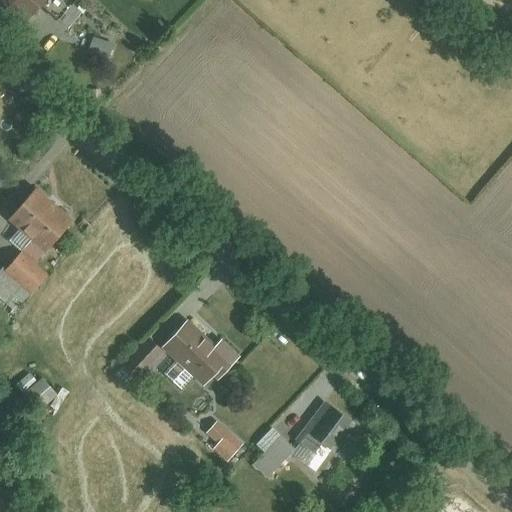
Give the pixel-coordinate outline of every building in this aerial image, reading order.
[(11,0),(31,17),(37,9),(56,26),(78,1),(77,0),(11,0)] [(0,259),(0,314),(2,317),(82,227),(35,186),(3,222),(20,237),(0,259)] [(196,326),(170,353),(214,396),(240,369),(196,326)] [(158,359),(141,343),(114,373),(132,389),(158,359)] [(27,379),(14,394),(25,404),(38,388),(27,379)] [(326,401),(293,440),(311,454),(320,443),(330,451),(353,424),(326,401)] [(296,450),(282,436),(253,465),(267,478),(296,450)]
